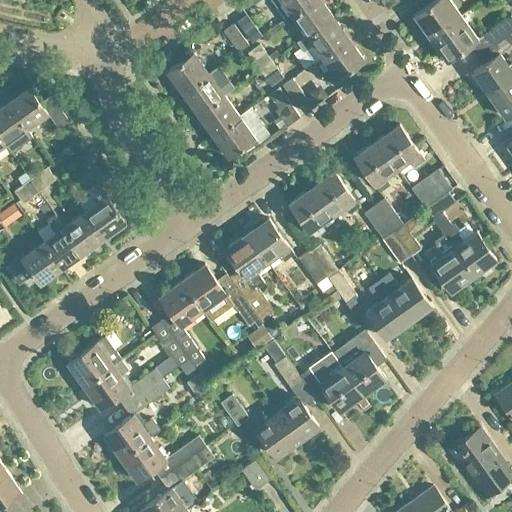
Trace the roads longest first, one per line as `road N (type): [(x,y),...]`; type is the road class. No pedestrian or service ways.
road 1 (residential): [(0,377),(80,511),(329,511),(511,301)]
road 2 (residential): [(511,227),(410,78),(388,82),(187,223)]
road 3 (residential): [(0,357),(187,223)]
road 4 (residential): [(187,223),(111,108),(111,51)]
